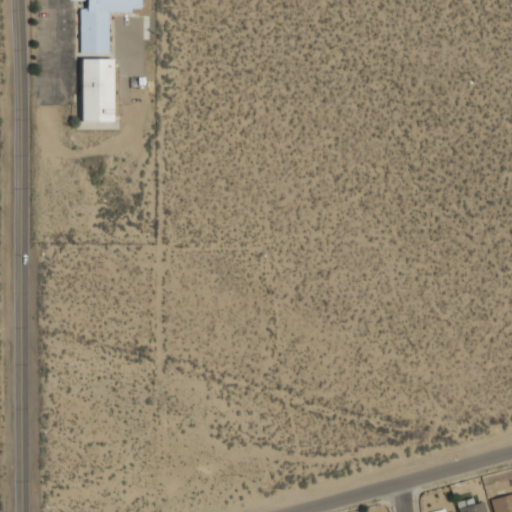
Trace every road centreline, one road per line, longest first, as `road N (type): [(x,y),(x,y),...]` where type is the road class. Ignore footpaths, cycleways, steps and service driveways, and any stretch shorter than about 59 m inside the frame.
road 1 (tertiary): [(17,0),(23,511)]
road 2 (tertiary): [(279,511),(511,446)]
